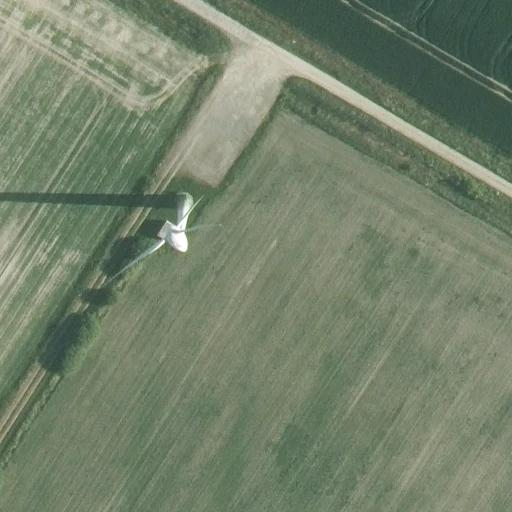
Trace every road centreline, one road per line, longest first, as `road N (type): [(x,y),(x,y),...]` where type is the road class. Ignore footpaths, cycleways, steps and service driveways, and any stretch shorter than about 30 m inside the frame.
road 1 (track): [(0,441),(251,47)]
road 2 (unclassified): [(511,200),(173,0)]
